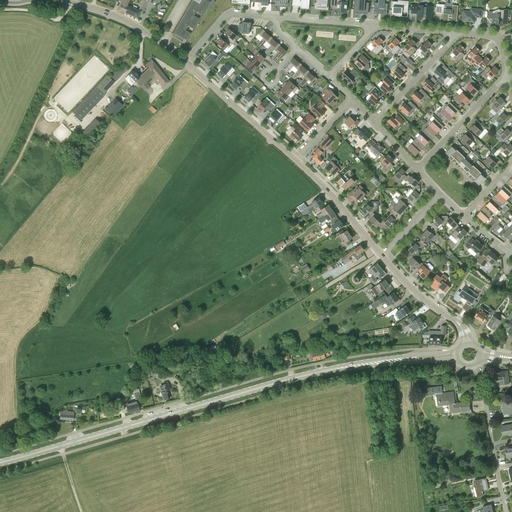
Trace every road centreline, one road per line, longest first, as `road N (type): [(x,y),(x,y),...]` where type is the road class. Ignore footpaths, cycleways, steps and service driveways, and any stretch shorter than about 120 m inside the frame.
road 1 (secondary): [(0,462),(348,366)]
road 2 (tertiary): [(186,62),(129,22),(50,0)]
road 3 (tertiary): [(295,160),(186,62)]
road 4 (residential): [(417,168),(507,75)]
road 5 (tertiary): [(381,255),(295,160)]
road 6 (tertiary): [(466,343),(461,326),(381,255)]
road 7 (residential): [(374,122),(456,32)]
